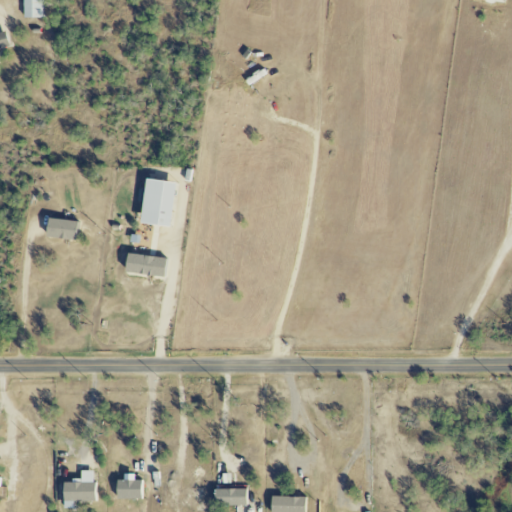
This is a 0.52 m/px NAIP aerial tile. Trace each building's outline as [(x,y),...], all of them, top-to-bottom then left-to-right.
[(44,0),(22,0),(23,19),(44,18),(44,0)] [(138,224),(168,228),(174,183),(144,179),(138,224)] [(76,221),(46,218),(44,238),(74,241),(76,221)] [(166,260),(127,253),(123,271),(162,279),(166,260)] [(97,483),(92,483),(92,471),(79,471),(79,481),(62,480),(61,501),(96,502),(97,483)] [(141,499),(142,480),(115,480),(115,498),(141,499)] [(245,488),(212,489),(213,506),(245,505),(245,488)] [(269,511),(303,511),(304,497),(270,496),(269,511)]
